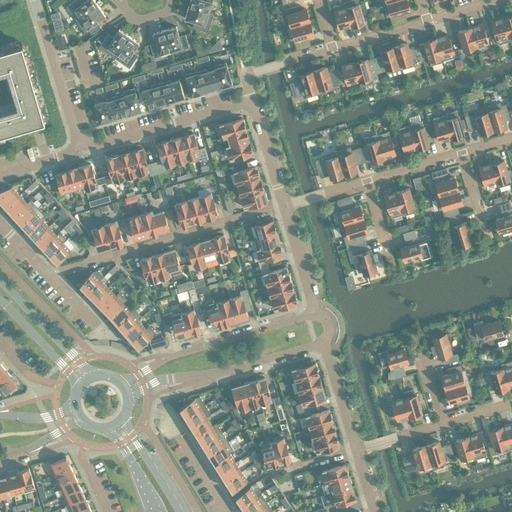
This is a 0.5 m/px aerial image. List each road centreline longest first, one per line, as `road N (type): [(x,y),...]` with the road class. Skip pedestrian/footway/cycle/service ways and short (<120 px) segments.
road 1 (residential): [(48,275),(281,205)]
road 2 (residential): [(314,315),(170,357),(121,384)]
road 3 (residential): [(128,400),(160,380),(225,373),(323,343)]
road 4 (residential): [(250,101),(77,152)]
road 5 (secondary): [(98,376),(0,281)]
